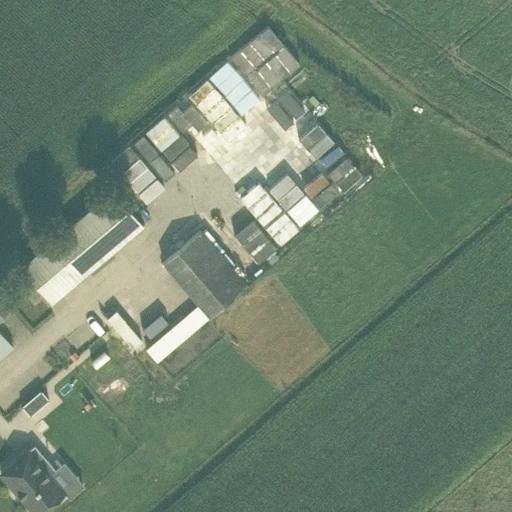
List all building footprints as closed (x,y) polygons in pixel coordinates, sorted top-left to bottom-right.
[(113,187),(21,265),(50,300),(142,221),(113,187)] [(208,238),(219,228),(231,217),(223,208),(211,220),(200,228),(208,238)] [(192,219),(200,228),(211,220),(202,210),(192,219)] [(162,261),(198,303),(208,315),(247,282),(240,275),(215,245),(208,238),(200,228),(194,233),(168,256),(162,261)] [(0,357),(13,346),(0,330),(0,319),(3,317),(0,312),(0,357)] [(40,389),(21,405),(29,415),(48,398),(40,389)] [(54,468),(34,444),(0,472),(0,473),(29,507),(33,511),(38,511),(63,491),(48,473),(54,468)]
